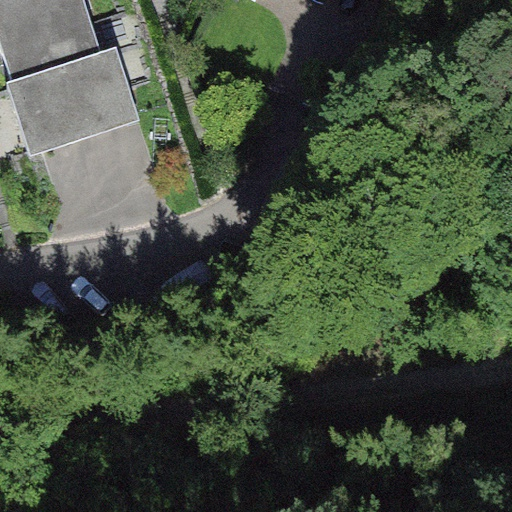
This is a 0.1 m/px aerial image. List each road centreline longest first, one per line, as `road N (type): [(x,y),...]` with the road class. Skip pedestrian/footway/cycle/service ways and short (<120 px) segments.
road 1 (track): [(511,368),(342,398),(0,432)]
road 2 (track): [(322,150),(361,159),(457,227),(453,274),(342,398)]
road 3 (residential): [(0,269),(75,265),(209,224),(322,150)]
